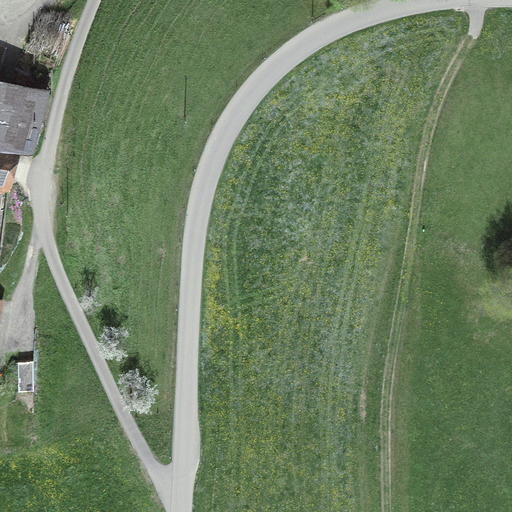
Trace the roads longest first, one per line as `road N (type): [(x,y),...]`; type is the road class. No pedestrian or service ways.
road 1 (tertiary): [(180,511),(195,224),(227,126),(302,46),(358,17),(439,0)]
road 2 (unclassified): [(180,511),(125,423),(58,272),(42,212),(51,126),(93,0)]
road 3 (track): [(482,0),(424,131),(383,418),(385,511)]
